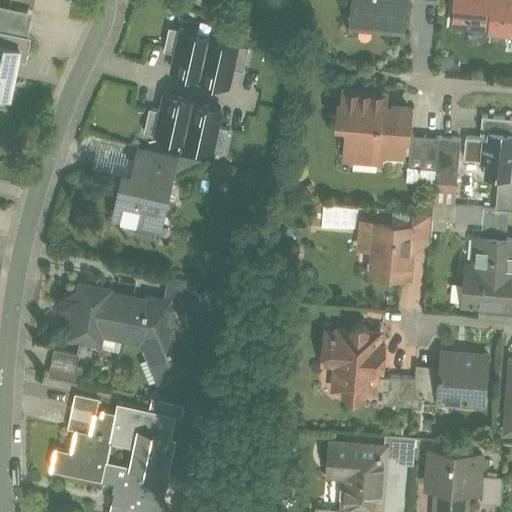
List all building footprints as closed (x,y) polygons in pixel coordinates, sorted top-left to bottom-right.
[(356,0),(356,15),(404,19),(405,0),(356,0)] [(511,0),(455,0),(454,21),(491,24),(491,27),(511,28),(511,0)] [(0,6),(0,28),(27,33),(31,12),(0,6)] [(165,46),(174,48),(179,25),(170,23),(165,46)] [(208,36),(209,31),(179,25),(174,48),(170,70),(199,76),(208,36)] [(0,42),(16,45),(14,56),(26,58),(31,34),(27,33),(0,28),(0,42)] [(237,42),(208,36),(199,76),(198,82),(228,88),(232,65),(237,42)] [(0,42),(0,90),(8,92),(14,56),(16,45),(0,42)] [(237,42),(232,65),(243,68),(248,44),(237,42)] [(411,105),(376,102),(377,89),(347,86),(346,99),(343,99),(341,123),(356,125),(353,156),(381,158),(382,149),(404,150),(406,131),(408,132),(411,105)] [(156,132),(185,138),(193,98),(195,93),(165,87),(160,109),(156,132)] [(185,138),(184,144),(214,150),(218,127),(223,104),(193,98),(185,138)] [(156,132),(160,109),(150,107),(145,130),(156,132)] [(511,115),(484,113),(482,130),(490,131),(490,136),(468,134),(466,155),(488,157),(487,172),(500,173),(511,174),(511,168),(511,115)] [(228,128),(218,127),(214,150),(223,152),(228,128)] [(440,134),(412,131),(410,163),(421,164),(420,165),(422,165),(423,164),(438,165),(440,134)] [(462,136),(440,134),(438,165),(437,167),(459,169),(462,136)] [(177,152),(142,144),(135,173),(126,171),(116,213),(122,215),(121,219),(138,223),(139,218),(145,220),(147,213),(162,216),(177,152)] [(458,169),(436,167),(435,179),(457,181),(458,169)] [(511,168),(511,174),(500,173),(496,205),(511,206),(511,168)] [(457,181),(435,179),(433,199),(455,201),(457,181)] [(491,187),(466,186),(464,202),(484,204),(490,205),(491,187)] [(455,201),(433,199),(432,210),(432,215),(454,217),(455,201)] [(464,202),(455,201),(454,217),(483,219),(484,204),(464,202)] [(490,205),(484,204),(483,219),(482,233),(508,236),(511,206),(496,205),(490,205)] [(432,210),(414,209),(413,225),(414,225),(413,240),(431,241),(432,215),(432,210)] [(413,225),(378,221),(378,225),(376,245),(381,251),(380,263),(394,264),(398,270),(410,271),(413,240),(414,225),(413,225)] [(378,225),(371,224),(363,224),(361,244),(374,245),(376,245),(378,225)] [(482,233),(479,233),(476,262),(467,261),(464,298),(461,298),(461,300),(511,303),(511,235),(508,236),(482,233)] [(195,278),(170,273),(164,298),(169,299),(175,312),(187,306),(191,315),(208,309),(195,278)] [(110,287),(82,282),(72,335),(96,339),(98,329),(124,334),(128,315),(130,315),(134,297),(110,292),(110,287)] [(164,298),(149,295),(148,300),(136,298),(136,297),(134,297),(130,315),(128,315),(124,334),(144,337),(148,336),(165,375),(196,362),(175,312),(169,299),(164,298)] [(365,322),(357,321),(353,325),(352,329),(332,327),(330,350),(340,351),(337,382),(345,382),(345,386),(351,393),(360,394),(367,388),(367,385),(384,386),(383,400),(389,400),(392,373),(378,371),(380,355),(385,355),(386,340),(381,340),(382,331),(369,330),(369,326),(365,322)] [(78,352),(55,348),(50,373),(81,380),(84,367),(77,365),(80,352),(78,351),(78,352)] [(465,355),(464,357),(458,356),(457,354),(456,352),(455,351),(453,350),(443,349),(439,386),(450,387),(449,398),(487,401),(490,359),(477,358),(477,356),(476,354),(475,353),(473,352),(471,351),(468,352),(467,352),(466,354),(465,355)] [(434,368),(417,367),(416,375),(414,394),(415,395),(432,396),(434,368)] [(416,375),(392,373),(389,400),(414,402),(415,395),(414,394),(416,375)] [(100,397),(77,392),(75,406),(97,410),(100,397)] [(184,403),(159,397),(157,409),(157,410),(176,414),(181,416),(184,403)] [(157,409),(120,401),(117,416),(112,439),(136,445),(131,465),(157,470),(159,464),(160,464),(162,459),(160,458),(166,435),(171,436),(176,414),(157,410),(157,409)] [(97,410),(75,406),(72,416),(95,420),(97,412),(97,410)] [(92,431),(83,430),(79,451),(74,450),(69,471),(103,479),(107,460),(112,439),(117,416),(112,414),(112,411),(105,409),(103,413),(97,412),(95,420),(92,431)] [(95,420),(72,416),(70,426),(83,430),(92,431),(95,420)] [(417,434),(386,431),(384,445),(386,445),(385,454),(400,456),(399,461),(415,462),(417,434)] [(384,445),(331,441),(329,463),(348,465),(345,507),(345,509),(361,510),(381,511),(385,454),(386,445),(384,445)] [(74,450),(59,447),(54,468),(69,471),(74,450)] [(483,451),(431,447),(428,483),(439,484),(436,511),(467,511),(469,486),(480,487),(483,451)] [(131,465),(107,460),(103,479),(118,482),(114,501),(166,511),(167,511),(169,507),(164,506),(165,497),(156,496),(161,471),(131,465)] [(501,501),(503,475),(485,474),(483,500),(501,501)] [(166,511),(114,501),(111,511),(166,511)]
